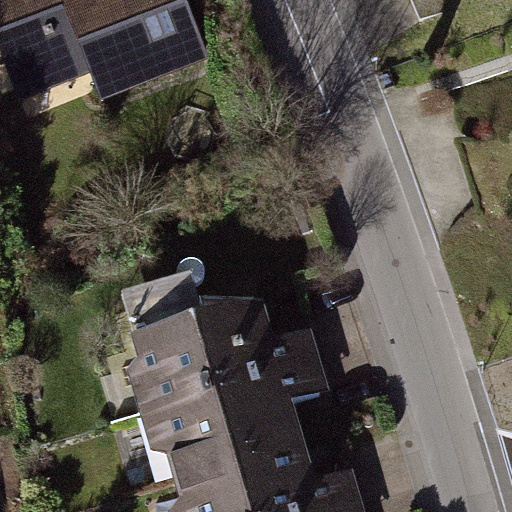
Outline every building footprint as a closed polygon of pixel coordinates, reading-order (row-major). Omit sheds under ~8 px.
[(0,0),(0,60),(18,108),(198,39),(182,0),(0,0)] [(275,301),(141,339),(149,365),(138,368),(148,405),(325,354),(317,326),(283,335),(275,301)] [(325,354),(148,405),(160,446),(178,453),(183,469),(314,431),(305,398),(334,389),(325,354)] [(314,431),(183,469),(189,491),(179,509),(180,511),(317,511),(367,499),(359,469),(327,477),(314,431)] [(369,511),(367,499),(317,511),(369,511)]
